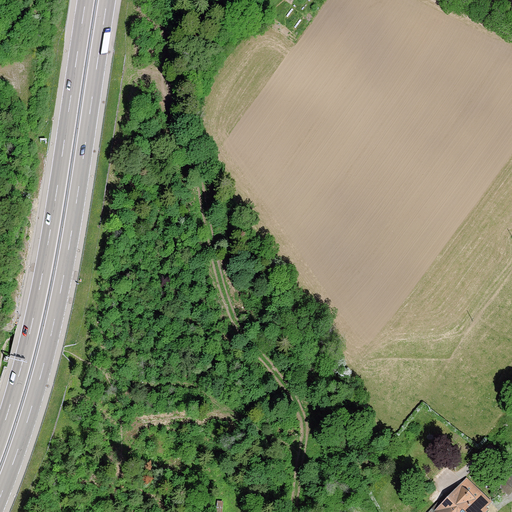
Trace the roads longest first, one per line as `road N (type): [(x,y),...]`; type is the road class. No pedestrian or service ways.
road 1 (motorway): [(0,498),(63,279),(108,0)]
road 2 (motorway): [(86,0),(41,280),(0,436)]
